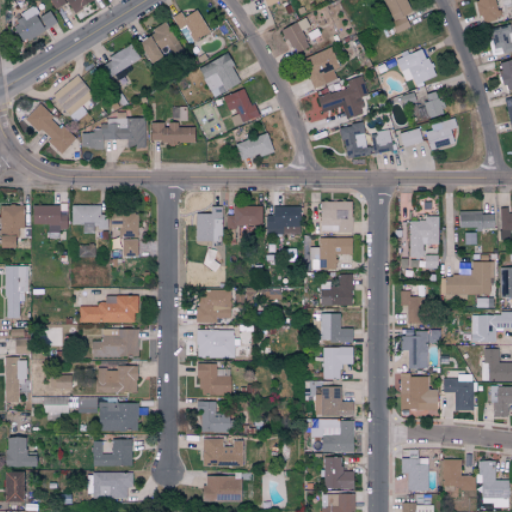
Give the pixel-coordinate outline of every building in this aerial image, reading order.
[(48,0),(55,9),(65,3),(72,13),(91,1),(90,0),(48,0)] [(378,0),(395,34),(408,27),(403,16),(410,12),(404,0),(378,0)] [(495,0),(488,0),(477,0),(477,21),(496,21),(495,0)] [(20,43),(44,30),(43,30),(55,23),(49,11),(38,17),(33,7),(13,18),(17,25),(12,28),(20,43)] [(178,30),(183,27),(191,42),(208,33),(196,10),(182,17),(179,12),(171,17),(178,30)] [(307,47),(300,31),(309,27),(305,18),(281,29),(292,54),(307,47)] [(161,59),(156,50),(166,46),(172,58),(181,53),(166,25),(135,40),(148,65),(161,59)] [(511,30),(509,31),(509,26),(487,28),(490,55),(511,52),(511,30)] [(99,67),(106,79),(139,60),(130,44),(106,58),(109,62),(99,67)] [(394,60),(403,82),(410,79),(413,86),(434,77),(421,48),(394,60)] [(335,80),(332,70),(337,68),(330,49),(301,58),(310,88),(335,80)] [(197,68),(211,97),(240,83),(226,54),(197,68)] [(504,91),(511,89),(511,59),(497,64),(504,91)] [(68,116),(92,95),(75,75),(51,96),(68,116)] [(344,119),(362,114),(357,97),(366,95),(361,77),(344,81),(346,89),(316,97),(320,112),(340,107),(344,119)] [(255,117),(244,89),(221,98),(226,112),(235,108),(241,123),(255,117)] [(427,118),(443,114),(436,91),(421,96),(427,118)] [(23,120),(37,133),(40,130),(49,138),(46,142),(59,155),(74,139),(37,104),(23,120)] [(143,120),(98,120),(98,130),(92,130),(92,134),(80,134),(80,149),(101,148),(101,140),(125,140),(125,149),(144,149),(143,120)] [(453,144),(449,130),(455,128),(453,120),(422,129),(428,151),(453,144)] [(193,142),(192,128),(177,128),(176,123),(164,123),(149,123),(149,143),(193,142)] [(339,127),(342,157),(366,155),(363,124),(339,127)] [(402,148),(421,142),(417,128),(397,134),(402,148)] [(390,152),(388,130),(372,132),(374,153),(390,152)] [(240,162),(271,151),(265,133),(234,145),(240,162)] [(350,201),(319,201),(319,232),(350,231),(350,201)] [(22,205),(0,204),(0,247),(13,247),(13,237),(21,237),(22,205)] [(57,205),(31,204),(30,224),(44,224),(44,238),(58,238),(58,228),(66,229),(66,216),(57,216),(57,205)] [(81,232),(94,232),(94,229),(105,229),(106,215),(99,215),(99,205),(70,204),(70,224),(81,224),(81,232)] [(194,241),(220,242),(221,206),(209,206),(209,213),(194,213),(194,241)] [(261,206),(231,206),(231,215),(225,215),(225,226),(261,226),(261,206)] [(299,206),(271,206),(271,215),(265,215),(265,233),(298,234),(299,206)] [(511,212),(507,213),(506,207),(498,208),(499,239),(509,238),(508,231),(511,230),(511,212)] [(491,214),(480,214),(480,210),(457,211),(458,228),(492,227),(491,214)] [(119,227),(120,238),(137,237),(136,211),(109,212),(110,228),(119,227)] [(407,256),(421,257),(421,244),(436,244),(437,216),(424,216),(423,220),(408,220),(407,256)] [(463,244),(474,243),(473,232),(463,233),(463,244)] [(308,247),(308,259),(316,260),(316,268),(333,268),(334,254),(350,254),(350,238),(317,237),(317,247),(308,247)] [(120,239),(121,256),(137,256),(137,239),(120,239)] [(77,256),(93,256),(92,244),(77,244),(77,256)] [(201,265),(212,268),(217,251),(206,248),(201,265)] [(422,268),(436,268),(436,255),(423,255),(422,268)] [(491,261),(469,261),(469,274),(442,274),(443,299),(456,299),(456,294),(488,293),(487,276),(491,276),(491,261)] [(3,317),(17,318),(18,291),(24,291),(25,266),(5,265),(3,317)] [(499,296),(511,296),(511,266),(498,267),(499,296)] [(318,305),(350,305),(350,274),(336,274),(336,283),(319,283),(318,305)] [(229,318),(229,290),(196,289),(195,322),(215,322),(216,318),(229,318)] [(398,305),(405,305),(405,323),(417,322),(417,290),(398,290),(398,305)] [(136,295),(103,295),(103,305),(78,305),(77,322),(132,323),(133,313),(136,313),(136,295)] [(350,341),(350,328),(338,327),(339,313),(311,313),(311,334),(318,334),(318,340),(350,341)] [(511,314),(470,313),(470,342),(494,342),(494,328),(511,328),(511,314)] [(136,329),(100,329),(101,341),(90,341),(91,356),(137,356),(136,329)] [(232,357),(233,330),(195,329),(195,357),(232,357)] [(400,351),(406,351),(406,368),(425,367),(425,330),(400,330),(400,351)] [(27,353),(28,339),(13,338),(13,353),(27,353)] [(351,346),(320,347),(321,378),(339,378),(339,364),(351,363),(351,346)] [(511,380),(511,362),(496,362),(496,348),(480,348),(480,380),(511,380)] [(25,379),(24,360),(16,360),(16,356),(2,357),(3,402),(17,402),(17,379),(25,379)] [(215,364),(197,363),(196,393),(228,394),(229,376),(215,376),(215,364)] [(96,369),(96,392),(135,392),(135,366),(115,366),(115,369),(96,369)] [(425,376),(407,376),(407,372),(398,372),(398,409),(435,409),(434,389),(426,389),(425,376)] [(69,389),(69,375),(53,375),(54,389),(69,389)] [(472,376),(441,375),(441,392),(452,392),(452,410),(471,410),(472,376)] [(511,385),(490,385),(489,416),(505,416),(506,403),(511,403),(511,385)] [(339,386),(319,386),(319,394),(313,394),(313,415),(351,415),(351,401),(339,401),(339,386)] [(67,398),(42,397),(42,413),(67,413),(67,398)] [(77,413),(96,412),(95,397),(76,398),(77,413)] [(214,401),(195,401),(195,410),(199,410),(199,432),(228,432),(228,412),(214,412),(214,401)] [(137,403),(98,403),(97,430),(136,431),(137,403)] [(351,452),(352,419),(316,419),(315,428),(320,428),(320,451),(351,452)] [(4,465),(34,466),(35,453),(24,452),(24,438),(5,437),(4,465)] [(201,466),(240,465),(240,440),(231,440),(231,446),(222,446),(222,438),(200,438),(201,466)] [(130,439),(111,439),(110,453),(101,453),(101,441),(91,441),(91,465),(129,466),(130,439)] [(351,488),(352,471),(340,470),(340,457),(323,457),(322,488),(351,488)] [(406,491),(427,490),(426,457),(399,458),(399,473),(405,472),(406,491)] [(460,475),(459,459),(441,459),(441,499),(455,499),(455,494),(474,493),(474,475),(460,475)] [(507,480),(494,480),(494,460),(477,461),(477,483),(480,483),(481,503),(491,503),(491,507),(507,507),(507,480)] [(3,501),(22,501),(22,471),(3,471),(3,501)] [(131,474),(86,474),(86,496),(125,496),(125,487),(131,487),(131,474)] [(204,476),(204,484),(201,484),(200,501),(239,502),(240,477),(204,476)] [(351,511),(351,493),(319,494),(319,511),(351,511)] [(399,511),(431,511),(432,504),(400,503),(399,511)]
